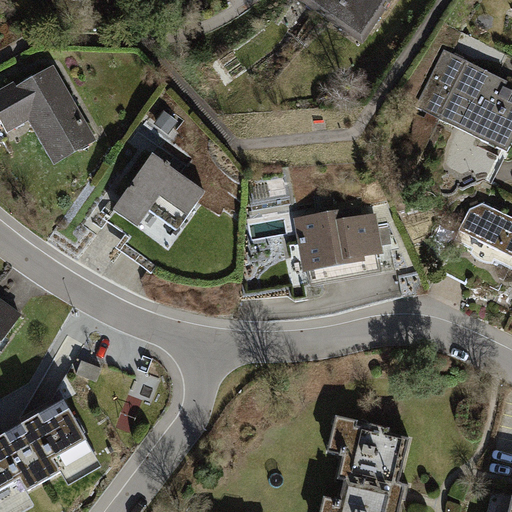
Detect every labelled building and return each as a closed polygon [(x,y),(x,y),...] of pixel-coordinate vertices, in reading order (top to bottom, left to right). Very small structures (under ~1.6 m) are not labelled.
[(299,0),(361,40),(387,0),(299,0)] [(511,122),(511,87),(435,50),(408,106),(498,150),(511,122)] [(0,110),(37,180),(101,147),(61,70),(0,102),(0,110)] [(165,249),(204,194),(148,154),(109,209),(165,249)] [(511,220),(477,204),(461,210),(450,241),(508,265),(511,256),(511,220)] [(293,216),(301,285),(385,272),(373,206),(293,216)] [(29,325),(0,308),(0,370),(2,372),(29,325)] [(64,401),(0,438),(0,511),(20,511),(35,504),(27,490),(60,471),(69,486),(102,466),(64,401)] [(377,484),(392,486),(397,425),(329,419),(324,480),(339,481),(338,504),(318,503),(317,511),(385,511),(386,506),(376,506),(377,484)] [(511,511),(511,499),(498,497),(494,511),(511,511)]
